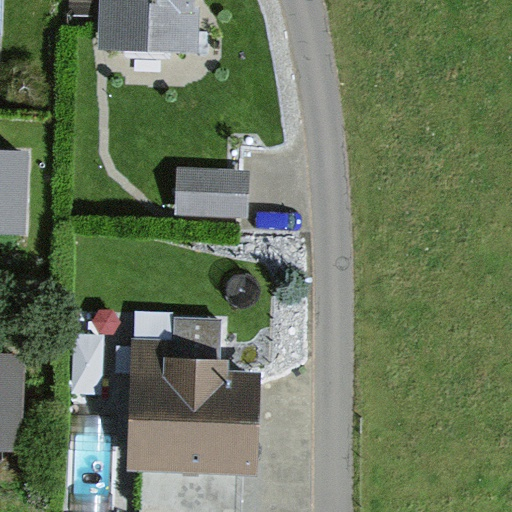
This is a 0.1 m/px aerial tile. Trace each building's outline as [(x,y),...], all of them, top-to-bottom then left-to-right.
[(0,0),(0,54),(10,55),(12,0),(0,0)] [(97,0),(99,59),(205,57),(203,0),(97,0)] [(25,152),(0,151),(0,229),(24,230),(25,152)] [(168,175),(169,221),(248,218),(246,172),(168,175)] [(256,375),(142,368),(135,465),(249,472),(256,375)]
